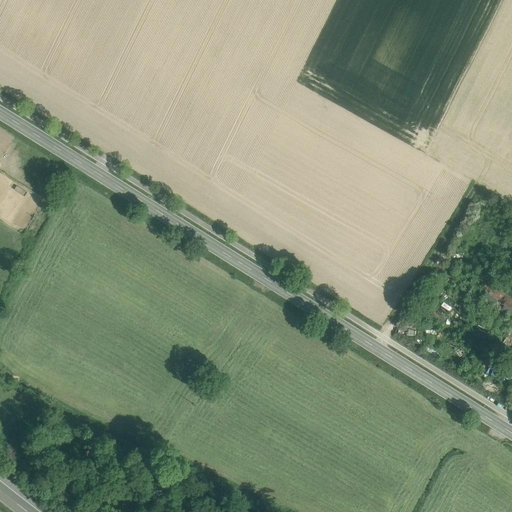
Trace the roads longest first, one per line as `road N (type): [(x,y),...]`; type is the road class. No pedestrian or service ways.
road 1 (secondary): [(511,431),(0,113)]
road 2 (track): [(378,347),(479,180)]
